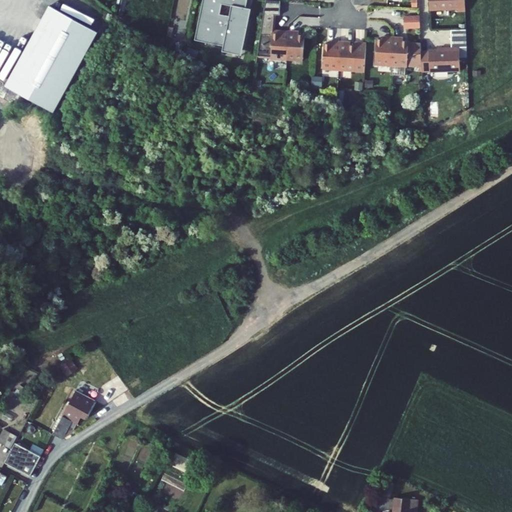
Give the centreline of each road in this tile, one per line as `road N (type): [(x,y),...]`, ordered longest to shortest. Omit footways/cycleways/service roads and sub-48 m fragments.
road 1 (track): [(511,169),(120,411)]
road 2 (track): [(27,153),(101,182),(238,203),(290,308)]
